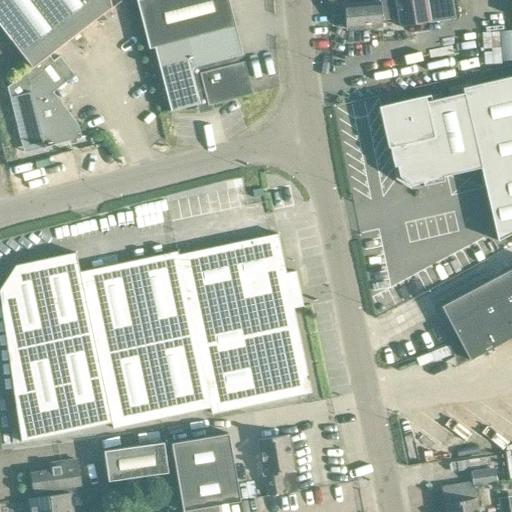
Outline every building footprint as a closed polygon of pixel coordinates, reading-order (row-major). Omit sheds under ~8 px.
[(0,0),(0,26),(32,68),(49,55),(112,7),(109,0),(0,0)] [(208,105),(253,94),(244,61),(239,62),(237,55),(243,54),(228,0),(137,0),(149,48),(155,47),(171,111),(199,103),(201,109),(209,107),(208,105)] [(398,28),(428,23),(428,24),(454,20),(452,0),(379,0),(379,1),(345,5),(347,29),(381,26),(381,21),(396,20),(398,28)] [(49,55),(32,68),(7,87),(22,144),(41,139),(43,147),(81,138),(78,124),(53,92),(68,80),(49,55)] [(464,93),(386,111),(394,145),(390,146),(394,167),(398,166),(400,177),(412,184),(423,182),(424,185),(444,181),(443,176),(481,167),(498,240),(511,232),(511,76),(462,88),(464,93)] [(133,260),(160,418),(211,407),(212,413),(311,392),(293,304),(298,303),(295,293),(300,292),(296,271),(286,273),(278,234),(178,255),(177,251),(133,260)] [(160,418),(133,260),(79,271),(75,252),(16,265),(0,287),(0,297),(21,441),(111,422),(113,428),(160,418)] [(511,268),(441,306),(470,360),(511,337),(511,268)] [(240,500),(228,433),(171,442),(182,509),(218,503),(218,504),(240,500)] [(288,434),(258,439),(264,476),(265,476),(268,495),(297,491),(288,434)] [(109,481),(168,472),(164,441),(104,450),(109,481)] [(31,511),(72,511),(69,494),(82,492),(78,460),(48,464),(49,471),(31,474),(33,490),(35,490),(36,497),(30,498),(31,511)] [(497,478),(511,475),(511,462),(495,465),(497,478)] [(473,482),(443,488),(446,503),(447,511),(477,511),(474,492),(473,485),(480,484),(496,482),(494,469),(472,472),(473,482)] [(511,511),(511,498),(500,501),(502,511),(511,511)] [(219,511),(218,504),(218,503),(182,509),(182,511),(219,511)]
